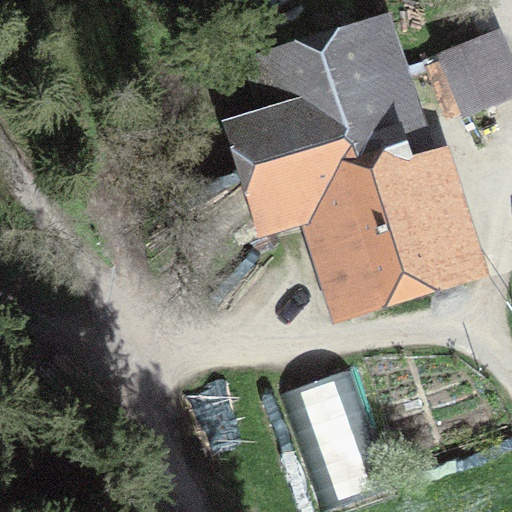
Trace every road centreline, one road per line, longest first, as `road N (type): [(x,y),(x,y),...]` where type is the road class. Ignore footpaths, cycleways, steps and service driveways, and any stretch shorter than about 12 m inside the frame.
road 1 (track): [(0,126),(200,511)]
road 2 (track): [(511,370),(486,344),(433,331),(122,355)]
